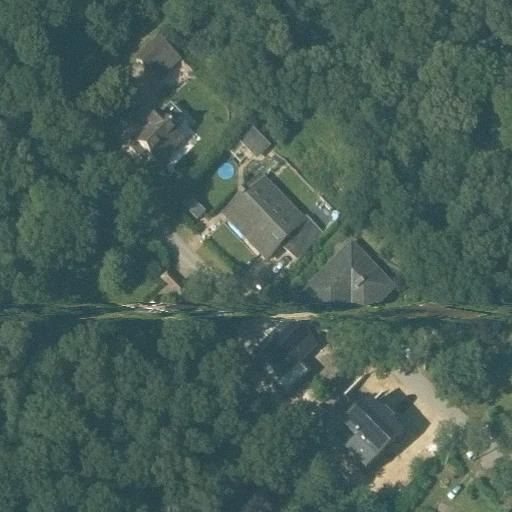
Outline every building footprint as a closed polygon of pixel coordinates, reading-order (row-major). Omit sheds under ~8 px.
[(180,62),(160,42),(137,65),(149,76),(153,73),(161,81),(180,62)] [(160,121),(173,133),(184,121),(171,109),(160,121)] [(135,147),(147,159),(158,170),(183,144),(173,133),(160,121),(150,130),(151,132),(148,136),(145,133),(138,139),(141,142),(135,147)] [(147,159),(135,147),(131,152),(142,163),(147,159)] [(302,227),(261,187),(244,204),(240,200),(237,203),(241,207),(227,222),(228,223),(229,221),(251,243),(250,245),(269,263),(280,252),(289,243),(303,229),(302,227)] [(303,229),(289,243),(305,258),(323,240),(306,223),(302,227),(303,229)] [(305,258),(289,243),(280,252),(296,267),(305,258)] [(351,253),(305,300),(331,325),(360,296),(373,308),(390,291),(351,253)] [(455,361),(438,344),(451,331),(432,311),(416,327),(425,335),(375,385),(403,413),(434,381),(436,383),(440,379),(466,404),(475,394),(476,395),(485,386),(457,358),(455,361)] [(150,322),(140,312),(125,328),(135,337),(141,331),(149,339),(146,341),(154,349),(150,353),(162,365),(166,360),(171,366),(185,352),(181,349),(195,335),(194,335),(197,332),(185,320),(182,323),(173,314),(156,332),(148,324),(150,322)] [(189,407),(170,388),(165,394),(183,413),(189,407)] [(284,424),(257,450),(279,472),(281,470),(282,471),(291,462),(290,461),(306,446),(303,443),(306,441),(298,433),(295,435),(284,424)]
